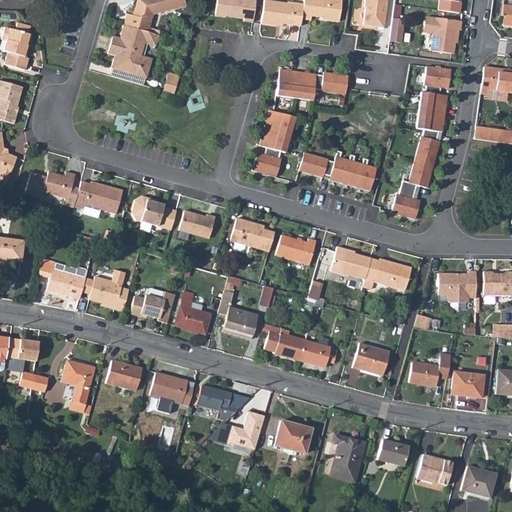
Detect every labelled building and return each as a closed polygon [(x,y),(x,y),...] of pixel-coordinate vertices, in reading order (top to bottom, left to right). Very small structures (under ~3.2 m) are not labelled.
[(126,14),(123,25),(147,32),(153,14),(185,6),(183,0),(141,0),(136,2),(132,15),(126,14)] [(244,20),(253,22),(255,0),(218,0),(216,16),(226,17),(227,13),(231,14),(231,16),(244,18),(244,20)] [(264,0),(262,22),(277,25),(277,22),(282,23),(300,25),(301,18),(303,4),(287,1),(287,3),(265,0),(264,0)] [(303,0),(303,4),(301,18),(311,20),(311,15),(321,16),(321,18),(338,21),(341,0),(303,0)] [(364,6),(361,24),(381,26),(384,0),(363,0),(363,5),(364,6)] [(511,6),(500,5),(498,15),(500,15),(499,24),(511,25),(511,6)] [(430,30),(427,48),(450,51),(454,27),(458,28),(459,19),(424,14),(422,29),(430,30)] [(391,16),(387,39),(399,41),(403,18),(391,16)] [(4,27),(0,38),(6,40),(2,51),(8,52),(4,64),(24,70),(28,58),(25,57),(29,46),(27,46),(30,35),(27,34),(30,26),(16,22),(14,30),(4,27)] [(147,32),(123,25),(120,34),(122,35),(121,38),(112,36),(107,53),(114,55),(110,68),(146,78),(150,62),(145,61),(143,57),(143,55),(146,45),(151,42),(155,43),(158,35),(147,32)] [(396,195),(391,213),(414,220),(420,201),(416,200),(413,199),(415,193),(417,186),(419,187),(426,189),(433,165),(439,142),(436,141),(439,132),(442,132),(447,96),(440,95),(441,87),(448,88),(450,70),(426,66),(423,85),(426,85),(425,93),(421,92),(416,129),(425,130),(423,137),(422,137),(408,183),(402,181),(398,196),(396,195)] [(279,69),(275,95),(294,98),(312,101),(313,89),(320,89),(320,91),(345,94),(345,89),(347,75),(323,72),(322,75),(297,72),(279,69)] [(480,69),(476,93),(484,94),(485,89),(501,91),(511,93),(511,71),(502,70),(502,73),(488,70),(480,69)] [(167,76),(162,91),(173,94),(177,79),(167,76)] [(0,120),(14,124),(17,113),(13,113),(14,108),(16,108),(22,87),(0,80),(0,120)] [(485,89),(484,94),(484,96),(500,99),(501,91),(485,89)] [(264,128),(259,145),(266,147),(264,154),(257,152),(252,170),(275,177),(281,159),(278,158),(280,151),(284,152),(295,117),(269,110),(264,128)] [(471,127),(469,139),(506,144),(507,136),(495,134),(495,131),(471,127)] [(1,132),(0,132),(0,172),(1,172),(0,174),(0,180),(8,183),(17,157),(8,153),(7,150),(3,148),(0,147),(0,144),(0,141),(2,142),(1,132)] [(304,153),(299,171),(322,178),(323,176),(330,178),(330,180),(369,191),(376,168),(366,166),(368,160),(363,159),(362,164),(353,162),(355,156),(351,155),(349,161),(340,158),(342,152),(337,151),(334,163),(328,161),(328,160),(304,153)] [(32,173),(26,193),(41,198),(43,192),(65,198),(63,203),(74,206),(79,188),(72,186),(75,175),(66,172),(64,176),(49,171),(47,177),(32,173)] [(79,188),(74,206),(84,209),(86,204),(116,213),(123,191),(92,181),(91,184),(81,181),(79,188)] [(15,193),(12,202),(21,208),(25,196),(15,193)] [(156,202),(148,200),(149,197),(144,196),(137,199),(133,211),(137,220),(171,230),(177,211),(164,207),(165,205),(156,202)] [(185,210),(179,229),(209,238),(215,217),(207,214),(206,217),(185,210)] [(256,227),(249,226),(250,222),(237,218),(230,241),(250,246),(268,252),(274,233),(256,227)] [(281,235),(276,256),(309,266),(315,241),(308,239),(307,243),(281,235)] [(0,237),(0,258),(21,260),(23,241),(0,237)] [(250,246),(235,242),(233,247),(234,250),(246,253),(248,252),(250,246)] [(353,255),(354,253),(354,252),(337,247),(330,271),(348,276),(349,275),(365,279),(370,258),(358,255),(358,257),(353,255)] [(365,279),(362,286),(371,289),(373,282),(404,290),(410,267),(379,258),(378,260),(370,258),(365,279)] [(47,290),(78,298),(81,290),(84,278),(87,269),(77,266),(76,268),(41,259),(38,275),(49,278),(47,290)] [(184,263),(177,261),(174,271),(181,273),(184,263)] [(88,298),(101,302),(115,306),(114,308),(122,310),(128,289),(120,287),(124,272),(114,270),(111,281),(94,276),(93,280),(89,292),(88,298)] [(467,298),(475,298),(475,271),(468,271),(467,271),(467,274),(438,274),(437,294),(447,295),(447,300),(449,303),(464,303),(467,301),(467,298)] [(482,272),(482,296),(511,296),(511,272),(504,272),(502,274),(493,274),(490,272),(482,272)] [(228,275),(223,293),(232,295),(236,278),(228,275)] [(93,280),(84,278),(81,290),(89,292),(93,280)] [(322,284),(312,281),(307,298),(316,300),(318,300),(322,284)] [(264,285),(258,304),(267,307),(272,288),(264,285)] [(130,313),(140,315),(141,313),(146,314),(158,317),(157,320),(166,323),(175,294),(164,291),(162,299),(145,294),(144,298),(134,295),(130,313)] [(200,311),(189,308),(190,301),(193,294),(184,291),(174,325),(204,333),(209,314),(200,311)] [(222,298),(218,313),(226,315),(221,330),(250,338),(256,315),(228,307),(232,295),(223,293),(222,298)] [(190,301),(189,308),(200,311),(202,305),(190,301)] [(417,314),(414,326),(423,329),(427,317),(417,314)] [(262,324),(260,333),(268,335),(264,350),(274,353),(274,354),(298,361),(304,340),(280,333),(281,329),(262,324)] [(500,326),(492,326),(491,338),(495,338),(500,339),(500,326)] [(511,326),(500,326),(500,339),(511,339),(511,326)] [(475,329),(463,327),(463,335),(474,336),(475,329)] [(35,363),(38,344),(19,341),(9,339),(5,370),(21,371),(23,361),(35,363)] [(304,340),(298,361),(324,368),(325,360),(333,362),(336,349),(304,340)] [(358,343),(351,366),(381,374),(388,352),(358,343)] [(434,386),(436,378),(436,374),(446,375),(449,358),(439,356),(437,366),(411,362),(408,381),(434,386)] [(72,393),(69,401),(83,405),(93,368),(66,361),(60,382),(73,386),(77,387),(75,394),(72,393)] [(111,361),(105,383),(135,392),(140,369),(111,361)] [(511,371),(497,370),(495,394),(511,395),(511,371)] [(18,386),(25,388),(31,389),(33,375),(22,372),(18,386)] [(452,376),(450,394),(479,398),(482,375),(453,372),(452,376)] [(172,402),(188,406),(192,388),(185,386),(186,382),(154,373),(149,395),(157,397),(154,410),(168,414),(172,402)] [(33,375),(31,389),(44,393),(47,379),(33,375)] [(217,418),(227,421),(237,411),(227,408),(231,394),(201,386),(196,405),(219,411),(217,418)] [(83,405),(69,401),(67,409),(87,414),(90,411),(91,406),(83,405)] [(223,424),(209,438),(254,451),(264,417),(248,412),(243,430),(223,424)] [(309,433),(299,430),(299,426),(280,421),(273,447),(304,455),(309,433)] [(337,445),(330,476),(353,482),(363,444),(333,435),(332,443),(337,445)] [(382,441),(377,460),(402,466),(407,447),(382,441)] [(451,463),(422,455),(416,478),(445,486),(451,463)] [(465,467),(459,490),(489,498),(495,475),(465,467)]
